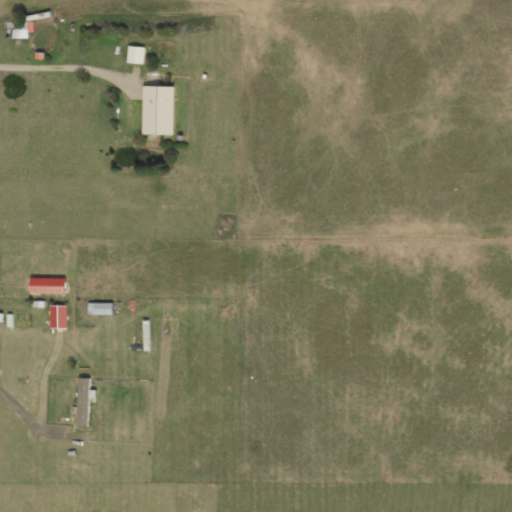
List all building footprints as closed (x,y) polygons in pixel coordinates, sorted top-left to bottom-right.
[(144,62),(144,45),(128,45),(127,62),(144,62)] [(174,85),(157,85),(157,71),(143,71),(142,133),(173,133),(174,85)] [(34,291),(71,292),(72,277),(34,276),(34,291)] [(91,313),(119,313),(119,302),(92,301),(91,313)] [(72,326),(72,304),(54,304),(54,326),(72,326)]
